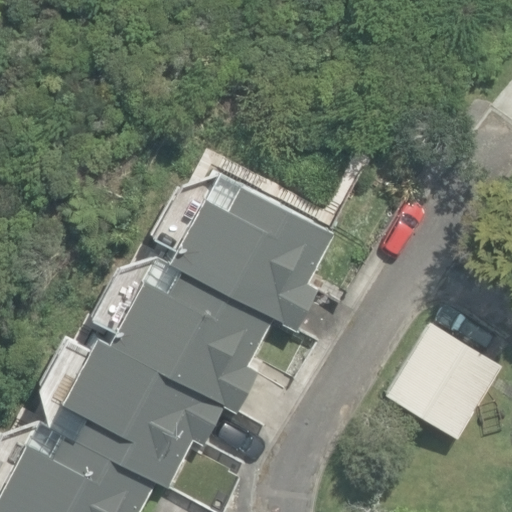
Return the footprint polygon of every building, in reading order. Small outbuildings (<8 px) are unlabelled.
[(177,264),(293,327),(315,284),(303,277),(328,231),(231,178),(219,201),(199,190),(163,255),(177,264)] [(103,335),(236,409),(257,371),(244,364),(271,316),(177,264),(164,286),(139,272),(103,335)] [(380,392),(454,438),(501,363),(427,317),(380,392)] [(154,479),(163,483),(189,436),(199,442),(222,402),(103,335),(92,329),(54,397),(77,410),(66,429),(154,479)] [(0,509),(5,511),(135,511),(154,479),(66,429),(58,424),(42,451),(17,437),(0,465),(0,509)]
